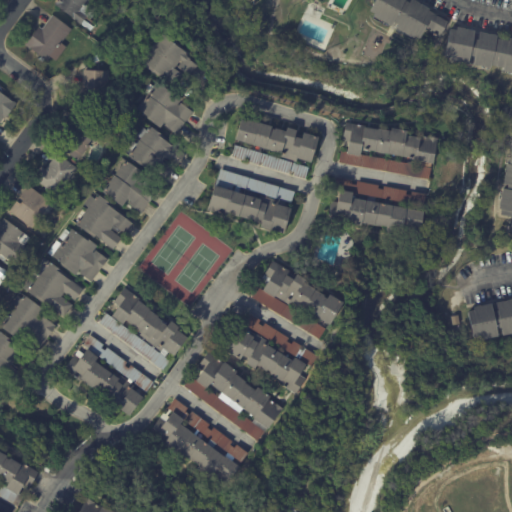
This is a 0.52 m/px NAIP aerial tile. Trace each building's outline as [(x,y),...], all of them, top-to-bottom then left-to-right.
[(88,0),(85,5),(101,16),(91,30),(54,4),(56,0),(88,0)] [(403,0),(403,1),(407,3),(409,0),(427,10),(426,11),(445,22),(436,38),(428,33),(429,30),(424,27),(417,39),(411,36),(409,39),(392,29),(394,25),(391,23),(389,27),(370,17),(371,15),(367,12),(373,0),(403,0)] [(25,45),(39,26),(42,28),(52,15),(71,29),(61,42),(67,47),(57,61),(51,57),(49,61),(45,58),(43,61),(39,58),(41,56),(25,45)] [(448,30),(454,32),(455,28),(473,32),(471,40),(475,41),(477,33),(496,37),(496,40),(508,43),(509,39),(511,39),(511,74),(501,72),(501,70),(490,67),(489,71),(469,67),(471,59),(466,58),(465,66),(448,62),(449,59),(441,57),(448,30)] [(194,67),(188,76),(174,67),(172,70),(184,78),(176,89),(138,62),(161,29),(172,37),(168,42),(188,57),(186,60),(195,66),(194,67)] [(82,85),(84,71),(107,73),(106,84),(114,84),(113,98),(103,97),(102,110),(77,108),(79,86),(82,87),(82,85)] [(190,114),(175,135),(161,125),(159,128),(137,109),(147,94),(143,92),(148,84),(153,87),(156,82),(180,99),(176,105),(178,106),(180,104),(191,112),(190,114)] [(7,117),(5,119),(2,117),(0,120),(0,93),(15,104),(7,117)] [(91,142),(77,162),(57,148),(80,116),(94,127),(100,119),(111,127),(105,136),(99,131),(91,142)] [(253,123),(270,128),(270,130),(274,131),(275,129),(285,132),(286,128),(295,131),(293,138),(301,140),(302,134),(317,139),(309,163),(298,160),(297,163),(293,162),(294,161),(279,156),(280,155),(234,141),(241,121),(246,123),(246,121),(253,123)] [(511,234),(507,234),(509,223),(510,223),(511,220),(497,217),(498,210),(496,210),(498,190),(503,190),(503,186),(501,185),(504,164),(506,165),(508,154),(506,154),(508,134),(511,134),(511,130),(511,123),(511,234)] [(430,169),(428,182),(337,164),(340,153),(343,153),(346,140),(341,139),(344,124),(361,127),(361,130),(373,132),(373,131),(387,134),(388,130),(436,139),(431,166),(411,162),(411,161),(370,153),(371,154),(371,156),(370,157),(368,157),(367,156),(367,155),(367,153),(368,153),(357,151),(356,155),(430,169)] [(182,156),(175,165),(166,158),(162,162),(173,171),(165,182),(147,168),(145,171),(128,157),(131,152),(127,149),(133,142),(136,144),(140,138),(137,136),(143,128),(147,131),(149,128),(183,155),(182,156)] [(304,178),(304,179),(231,157),(234,146),(307,168),(304,178)] [(72,175),(56,196),(32,178),(40,167),(44,170),(56,154),(76,169),(72,175)] [(143,177),(139,182),(142,184),(144,182),(156,191),(139,214),(127,206),(130,202),(127,199),(121,207),(101,193),(125,161),(145,175),(143,177)] [(222,171),(295,192),(282,236),(259,229),(260,225),(207,210),(213,188),(215,188),(220,171),(222,171)] [(425,197),(417,239),(386,233),(387,230),(361,225),(361,228),(345,225),(346,218),(335,216),(339,194),(335,194),(338,179),(353,182),(353,186),(358,187),(359,183),(379,187),(378,191),(384,192),(385,188),(406,193),(406,197),(412,198),(412,194),(425,196),(425,197)] [(7,212),(14,203),(17,205),(20,202),(16,199),(26,186),(49,203),(48,204),(53,208),(45,218),(41,215),(30,229),(7,212)] [(132,224),(125,234),(121,231),(119,233),(112,228),(110,230),(122,238),(113,249),(95,236),(94,238),(76,225),(88,207),(84,204),(91,195),(95,198),(98,194),(107,201),(105,204),(132,224)] [(0,221),(2,219),(28,238),(21,247),(24,249),(12,265),(8,262),(6,265),(0,260),(0,221)] [(105,261),(90,282),(78,273),(80,271),(79,269),(74,276),(48,252),(65,229),(69,232),(71,228),(96,247),(92,252),(93,253),(94,251),(106,259),(105,261)] [(275,262),(295,274),(296,273),(305,278),(303,281),(326,296),(328,294),(342,302),(328,325),(292,302),(290,307),(327,329),(320,340),(252,298),(258,287),(262,289),(266,283),(261,281),(265,275),(264,275),(273,261),(275,262)] [(80,291),(81,291),(73,302),(63,293),(59,298),(70,307),(61,318),(44,303),(42,305),(26,291),(49,263),(80,291)] [(174,324),(178,326),(175,330),(186,337),(173,356),(170,354),(167,359),(170,362),(164,371),(98,325),(106,314),(109,316),(114,309),(110,307),(124,287),(141,299),(139,302),(148,309),(148,310),(157,317),(156,318),(160,320),(159,321),(165,325),(169,321),(174,324)] [(55,327),(38,349),(24,337),(20,342),(2,327),(5,323),(2,320),(7,313),(10,315),(17,306),(13,303),(19,296),(23,299),(25,296),(44,311),(39,317),(42,319),(44,317),(56,326),(55,327)] [(467,314),(473,312),(473,309),(475,309),(475,308),(480,307),(480,306),(511,302),(511,335),(501,337),(500,330),(495,331),(496,339),(479,342),(479,340),(470,341),(467,314)] [(318,358),(310,370),(305,367),(299,376),(306,380),(296,396),(280,385),(281,383),(271,377),(272,375),(267,372),(266,373),(256,366),(253,370),(242,363),(244,361),(241,359),(239,361),(226,353),(241,330),(243,331),(252,317),(261,323),(260,326),(264,329),(266,325),(290,340),(288,343),(292,346),(294,343),(303,349),(301,351),(304,353),(306,350),(318,358)] [(32,362),(25,371),(14,362),(11,366),(21,374),(12,385),(0,375),(0,330),(8,336),(5,339),(33,361),(32,362)] [(154,382),(155,383),(148,394),(137,386),(133,393),(141,398),(128,417),(117,409),(116,411),(101,401),(104,396),(93,388),(91,390),(65,371),(76,357),(79,359),(87,350),(84,348),(92,337),(105,346),(103,350),(106,353),(108,350),(154,382)] [(216,356),(235,370),(233,372),(244,380),(243,381),(254,389),(256,386),(268,395),(267,397),(281,407),(258,440),(184,386),(192,376),(195,378),(202,368),(198,365),(209,350),(216,356)] [(176,401),(188,410),(186,413),(190,417),(192,413),(210,426),(208,429),(212,433),(214,429),(232,443),(230,447),(234,450),(237,446),(247,454),(222,488),(150,433),(175,400),(176,401)] [(0,452),(5,455),(4,456),(7,458),(8,457),(19,463),(21,460),(38,470),(30,485),(23,480),(17,490),(23,494),(17,504),(0,493),(0,452)] [(89,500),(94,503),(93,504),(104,510),(105,509),(110,511),(77,511),(85,498),(89,500)]
